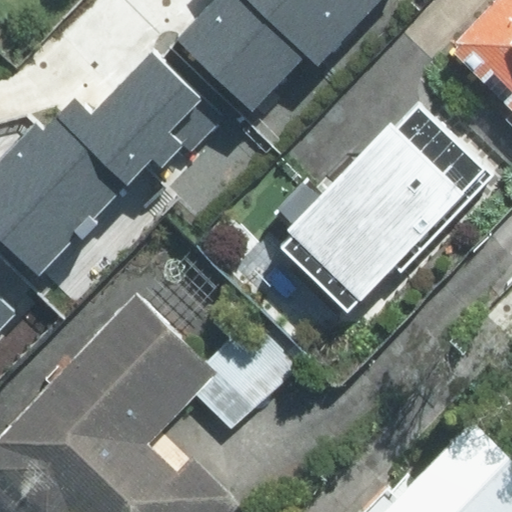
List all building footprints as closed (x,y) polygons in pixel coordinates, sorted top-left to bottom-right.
[(511,0),(493,0),(453,37),(511,101),(511,0)] [(291,234),(362,306),(510,161),(439,89),(291,234)] [(70,168),(37,134),(0,169),(0,214),(10,226),(70,168)] [(240,369),(142,276),(0,423),(0,511),(255,511),(268,500),(188,423),(240,369)] [(351,511),(511,511),(511,453),(463,404),(351,511)]
